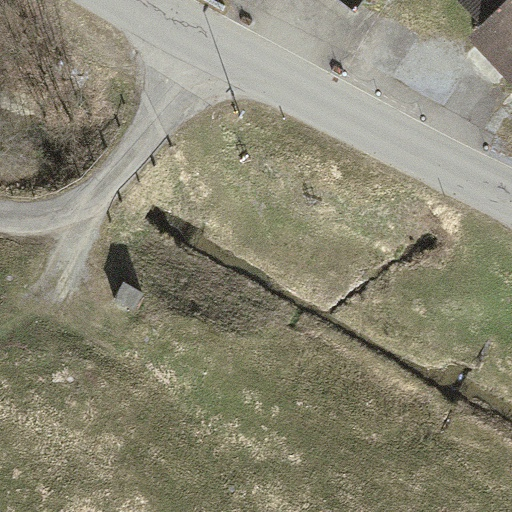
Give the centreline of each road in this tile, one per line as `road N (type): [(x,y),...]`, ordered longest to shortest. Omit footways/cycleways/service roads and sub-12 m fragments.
road 1 (tertiary): [(195,35),(511,198)]
road 2 (unclassified): [(0,218),(74,216),(123,170),(195,35)]
road 3 (track): [(74,216),(30,303),(0,321)]
